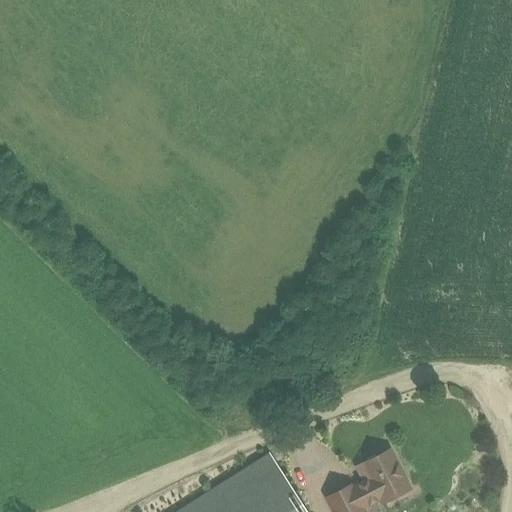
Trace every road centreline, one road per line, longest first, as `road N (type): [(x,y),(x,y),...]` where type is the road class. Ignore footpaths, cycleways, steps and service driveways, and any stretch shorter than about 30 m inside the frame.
road 1 (track): [(511,395),(498,374),(423,378),(68,511)]
road 2 (track): [(503,511),(511,469),(499,419),(465,373)]
